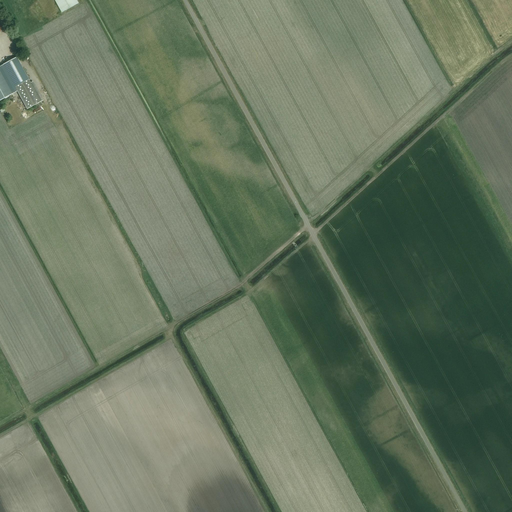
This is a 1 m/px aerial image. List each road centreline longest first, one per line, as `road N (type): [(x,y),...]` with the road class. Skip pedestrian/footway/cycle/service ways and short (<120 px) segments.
road 1 (unclassified): [(463,511),(184,0)]
road 2 (unknown): [(437,120),(311,233)]
